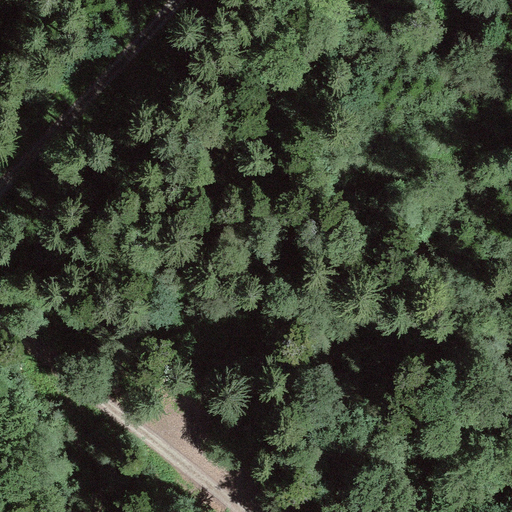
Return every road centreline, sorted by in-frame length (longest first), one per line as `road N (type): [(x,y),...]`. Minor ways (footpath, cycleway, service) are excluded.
road 1 (track): [(0,324),(262,511)]
road 2 (track): [(166,0),(92,54),(0,167)]
